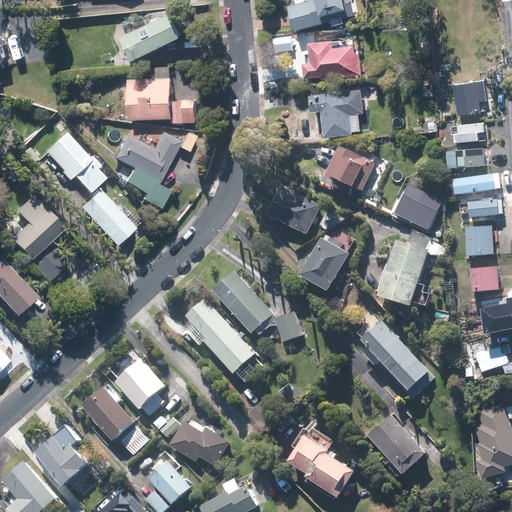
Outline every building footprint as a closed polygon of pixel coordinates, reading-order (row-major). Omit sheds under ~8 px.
[(311,0),(312,2),(293,7),(296,20),(297,20),(300,32),(335,23),(335,26),(347,23),(346,20),(357,17),(353,2),(351,2),(350,0),(311,0)] [(174,16),(118,43),(127,62),(135,57),(137,62),(185,39),(174,16)] [(0,72),(7,70),(6,63),(10,61),(6,47),(8,46),(7,41),(1,35),(0,35),(0,72)] [(336,41),(313,44),(314,54),(308,54),(309,64),(307,64),(309,79),(325,77),(326,81),(338,80),(338,76),(348,74),(349,78),(364,76),(362,54),(358,55),(357,46),(355,46),(355,42),(337,44),(336,41)] [(131,80),(132,121),(174,120),(174,124),(198,124),(197,101),(174,102),(173,79),(172,79),(172,73),(155,74),(155,80),(131,80)] [(480,81),(457,84),(462,116),(485,113),(480,81)] [(355,90),(306,95),(308,113),(317,112),(319,138),(346,135),(346,133),(354,132),(352,115),(357,114),(355,90)] [(430,130),(427,107),(418,108),(421,131),(430,130)] [(58,114),(53,119),(58,125),(64,120),(58,114)] [(472,127),(480,126),(479,117),(456,119),(457,128),(461,128),(461,135),(473,134),(472,127)] [(442,120),(431,120),(432,134),(442,134),(442,120)] [(106,135),(103,141),(108,143),(111,137),(106,135),(110,128),(100,123),(96,131),(106,135)] [(23,131),(17,136),(24,144),(30,139),(23,131)] [(106,180),(98,171),(101,168),(92,158),(90,159),(66,133),(45,153),(71,180),(74,178),(89,195),(106,180)] [(126,184),(145,195),(142,201),(161,211),(170,193),(158,186),(181,143),(163,134),(159,140),(155,138),(150,149),(127,137),(114,160),(133,170),(126,184)] [(188,134),(180,149),(188,154),(196,138),(188,134)] [(338,145),(323,176),(335,182),(333,186),(347,193),(351,185),(359,189),(372,161),(338,145)] [(479,146),(462,147),(463,156),(480,154),(479,146)] [(496,176),(455,182),(458,198),(498,192),(496,176)] [(318,202),(280,184),(266,214),(304,232),(318,202)] [(80,209),(116,248),(135,230),(100,192),(80,209)] [(64,229),(36,198),(21,211),(33,224),(15,240),(34,260),(51,280),(67,265),(49,247),(48,245),(64,229)] [(501,201),(477,204),(479,220),(502,217),(501,201)] [(495,228),(468,230),(469,258),(497,257),(495,228)] [(339,248),(341,243),(326,235),(324,239),(321,237),(300,276),(327,291),(348,253),(339,248)] [(425,239),(422,247),(394,237),(373,293),(405,305),(424,252),(430,254),(431,253),(438,256),(440,249),(431,241),(425,239)] [(21,282),(24,279),(20,274),(16,277),(3,262),(0,264),(0,301),(4,306),(0,309),(8,318),(12,314),(15,318),(36,300),(21,282)] [(501,268),(475,270),(476,293),(502,292),(501,268)] [(237,274),(216,294),(256,337),(278,317),(237,274)] [(422,291),(420,299),(428,302),(431,293),(422,291)] [(436,300),(447,302),(447,300),(452,301),(453,297),(445,295),(445,293),(441,292),(440,294),(437,294),(436,300)] [(189,319),(196,326),(189,333),(202,348),(208,343),(238,376),(259,357),(208,301),(189,319)] [(336,304),(331,308),(337,316),(342,312),(336,304)] [(296,314),(277,320),(286,344),(305,338),(296,314)] [(438,379),(385,322),(366,340),(364,338),(357,345),(380,369),(383,366),(415,400),(438,379)] [(507,344),(475,355),(481,373),(507,364),(504,355),(510,352),(507,344)] [(160,397),(169,389),(144,361),(118,385),(143,413),(146,410),(153,418),(167,405),(160,397)] [(219,377),(225,384),(230,380),(224,373),(219,377)] [(292,386),(282,394),(294,408),(304,401),(292,386)] [(85,409),(117,444),(139,425),(122,406),(124,403),(119,397),(116,399),(107,389),(85,409)] [(277,416),(264,399),(247,413),(261,430),(277,416)] [(511,467),(511,417),(508,406),(484,414),(487,423),(481,425),(486,442),(483,443),(488,459),(480,461),(487,482),(511,473),(511,468),(511,467)] [(395,417),(372,438),(408,478),(431,457),(395,417)] [(176,419),(162,432),(170,439),(183,427),(176,419)] [(187,423),(173,447),(200,464),(203,459),(219,468),(233,445),(209,430),(206,435),(187,423)] [(92,462),(77,445),(84,439),(70,424),(41,448),(69,481),(92,462)] [(139,429),(124,444),(137,457),(152,442),(139,429)] [(305,474),(303,477),(336,498),(353,471),(325,454),(327,451),(302,435),(286,461),(305,474)] [(249,457),(237,468),(245,476),(256,465),(249,457)] [(48,511),(63,499),(27,460),(6,479),(23,498),(11,509),(14,511),(48,511)] [(151,480),(175,507),(195,489),(171,463),(167,466),(164,462),(155,469),(159,473),(151,480)] [(459,471),(450,464),(441,474),(450,481),(459,471)] [(227,489),(199,504),(203,511),(243,511),(257,504),(245,483),(229,492),(227,489)] [(414,487),(409,493),(413,498),(419,492),(414,487)] [(149,501),(158,511),(168,511),(172,509),(158,493),(149,501)] [(402,510),(412,511),(413,505),(410,505),(410,503),(405,502),(405,504),(403,504),(402,510)]
